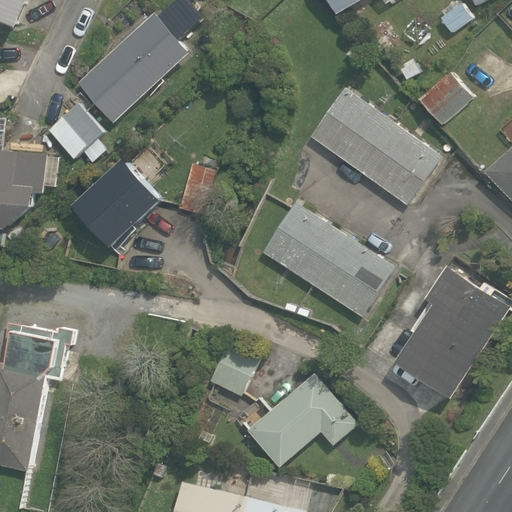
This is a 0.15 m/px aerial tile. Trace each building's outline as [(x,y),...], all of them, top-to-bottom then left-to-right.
[(0,0),(0,16),(21,25),(31,0),(0,0)] [(394,0),(333,0),(342,13),(363,0),(387,0),(389,3),(394,0)] [(454,31),(476,16),(465,1),(444,16),(454,31)] [(118,121),(195,49),(158,9),(81,81),(118,121)] [(447,124),(477,96),(452,69),(422,97),(447,124)] [(348,85),(315,135),(411,204),(446,155),(348,85)] [(108,129),(82,100),(50,128),(78,158),(87,150),(96,161),(111,148),(100,136),(108,129)] [(511,147),(489,168),(511,193),(511,147)] [(47,192),(51,153),(0,148),(0,226),(9,227),(36,206),(37,191),(47,192)] [(167,195),(130,154),(78,201),(117,244),(167,195)] [(298,199),(264,249),(366,315),(398,264),(298,199)] [(456,394),(511,312),(511,301),(497,292),(501,286),(490,278),(486,284),(453,261),(431,294),(439,300),(402,358),(456,394)] [(0,462),(34,469),(52,375),(64,378),(70,342),(76,343),(78,328),(63,325),(62,330),(12,321),(5,358),(1,358),(0,361),(0,462)] [(245,394),(264,356),(233,341),(214,379),(245,394)] [(363,422),(318,371),(251,427),(284,465),(325,429),(337,443),(363,422)] [(310,511),(311,508),(187,478),(178,511),(310,511)]
